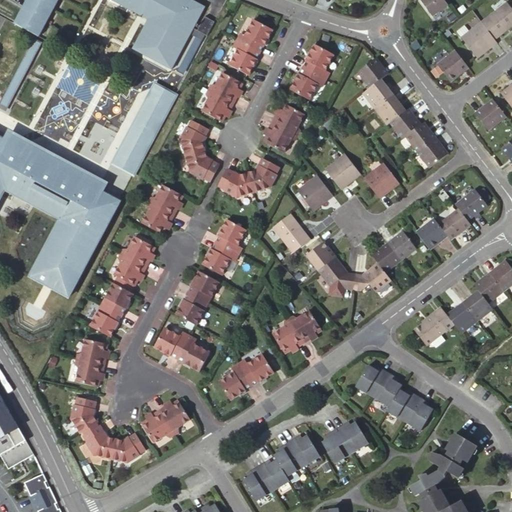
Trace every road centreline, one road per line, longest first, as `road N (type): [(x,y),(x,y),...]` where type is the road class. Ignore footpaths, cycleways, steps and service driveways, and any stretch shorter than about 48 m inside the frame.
road 1 (residential): [(511,457),(484,413),(371,333)]
road 2 (residential): [(214,439),(371,333)]
road 3 (residential): [(371,333),(511,231)]
road 4 (tertiary): [(6,369),(77,511)]
road 5 (residential): [(472,148),(365,232),(354,218)]
road 6 (residential): [(238,140),(305,14)]
road 7 (residential): [(126,361),(182,251)]
road 8 (residential): [(214,439),(184,390),(126,361)]
road 9 (residential): [(97,511),(200,450)]
